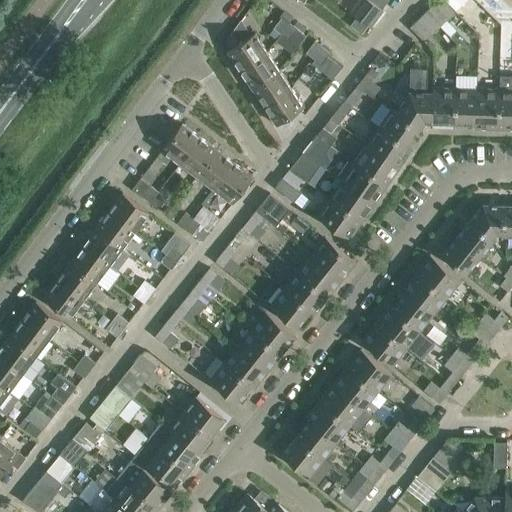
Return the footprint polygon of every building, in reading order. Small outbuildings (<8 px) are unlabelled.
[(370,0),(358,0),(350,11),(357,17),(368,25),(370,27),(383,9),(382,8),(370,0)] [(446,0),(436,0),(426,11),(440,26),(456,10),(446,0)] [(446,0),(456,10),(465,0),(446,0)] [(440,26),(426,11),(410,26),(425,41),(440,26)] [(274,27),(282,33),(290,22),(282,16),(274,27)] [(368,25),(357,17),(351,24),(362,32),(368,25)] [(290,22),(282,33),(289,38),(298,46),(307,34),(297,27),(290,22)] [(274,27),(270,32),(278,38),(282,33),(274,27)] [(228,50),(241,69),(268,51),(255,32),(228,50)] [(306,52),(314,57),(322,46),(315,41),(306,52)] [(322,46),(314,57),(321,63),(330,52),(322,46)] [(241,69),(253,87),(280,69),(268,51),(241,69)] [(365,74),(373,80),(379,73),(371,67),(365,74)] [(392,107),(392,108),(420,128),(425,121),(432,121),(433,92),(427,91),(427,67),(410,67),(410,91),(396,110),(392,107)] [(253,87),(265,105),(292,87),(280,69),(253,87)] [(365,74),(358,84),(365,90),(373,96),(381,87),(373,80),(365,74)] [(499,89),(498,128),(511,128),(511,75),(500,75),(500,89),(499,89)] [(350,93),(344,101),(351,106),(357,99),(358,98),(365,90),(358,84),(350,93)] [(292,87),(265,105),(277,124),(304,105),(292,87)] [(433,87),(433,92),(432,121),(455,122),(456,87),(433,87)] [(477,88),(456,87),(455,122),(475,122),(475,127),(476,127),(477,88)] [(499,89),(477,88),(476,127),(498,128),(499,89)] [(338,108),(331,117),(338,123),(345,114),(351,106),(344,101),(338,108)] [(392,108),(380,126),(408,145),(420,128),(392,108)] [(323,126),(317,134),(331,145),(338,137),(331,132),(338,123),(331,117),(323,126)] [(163,148),(181,162),(200,136),(182,122),(163,148)] [(408,145),(380,126),(367,143),(396,163),(408,145)] [(328,150),(331,145),(317,134),(304,151),(320,164),(321,164),(326,167),(332,159),(328,150)] [(181,162),(198,175),(218,149),(200,136),(181,162)] [(367,143),(355,161),(387,183),(399,166),(396,163),(367,143)] [(198,175),(215,188),(235,162),(218,149),(198,175)] [(308,181),(320,164),(304,151),(290,168),(297,174),(308,181)] [(355,161),(343,179),(375,201),(387,183),(355,161)] [(235,162),(215,188),(233,202),(253,175),(235,162)] [(143,196),(151,202),(159,191),(141,177),(132,188),(143,196)] [(283,177),(275,186),(294,201),(301,192),(283,177)] [(343,179),(330,197),(362,219),(375,201),(343,179)] [(159,191),(151,202),(158,207),(167,196),(159,191)] [(123,192),(110,210),(136,229),(149,212),(123,192)] [(270,192),(257,209),(272,222),(276,225),(290,208),(286,205),(270,192)] [(362,219),(330,197),(317,215),(349,237),(362,219)] [(483,204),(470,221),(493,239),(497,234),(503,234),(504,204),(483,204)] [(511,204),(504,204),(503,234),(511,234),(511,204)] [(194,217),(185,228),(193,233),(202,240),(211,230),(220,218),(203,205),(194,217)] [(257,209),(243,226),(259,238),(272,222),(257,209)] [(110,210),(97,227),(123,247),(136,229),(110,210)] [(178,222),(185,228),(194,217),(186,211),(178,222)] [(470,221),(456,237),(479,256),(493,239),(470,221)] [(243,226),(229,243),(237,249),(243,241),(251,248),(259,238),(243,226)] [(97,227),(84,244),(110,264),(123,247),(97,227)] [(174,231),(161,249),(166,253),(177,261),(183,254),(191,243),(174,231)] [(326,236),(312,254),(342,278),(356,260),(326,236)] [(479,256),(456,237),(443,254),(466,273),(479,256)] [(237,249),(229,243),(223,250),(216,260),(231,273),(239,263),(230,256),(237,249)] [(84,244),(70,261),(97,281),(110,264),(84,244)] [(166,253),(161,260),(172,269),(177,261),(166,253)] [(312,254),(298,270),(328,295),(342,278),(312,254)] [(431,254),(417,271),(447,296),(461,278),(431,254)] [(70,261),(57,279),(84,298),(97,281),(70,261)] [(202,276),(197,283),(204,289),(210,282),(218,289),(226,279),(210,267),(203,276),(202,276)] [(298,270),(284,287),(311,309),(310,309),(314,312),(328,295),(298,270)] [(417,271),(403,288),(434,313),(447,296),(417,271)] [(511,285),(511,281),(507,277),(501,284),(508,290),(511,285)] [(84,298),(57,279),(44,297),(70,316),(84,298)] [(145,279),(139,286),(150,295),(156,287),(145,279)] [(197,283),(183,301),(198,313),(206,304),(198,297),(204,289),(197,283)] [(150,295),(139,286),(134,294),(128,289),(121,299),(137,311),(144,302),(145,302),(150,295)] [(311,309),(284,287),(270,305),(297,326),(310,309),(311,309)] [(390,304),(389,305),(420,330),(434,313),(403,288),(402,289),(406,292),(394,307),(390,304)] [(36,300),(23,318),(49,338),(62,320),(36,300)] [(183,301),(169,318),(176,324),(183,315),(192,322),(198,313),(183,301)] [(389,305),(376,322),(406,347),(420,330),(389,305)] [(266,310),(252,328),(282,352),(296,334),(266,310)] [(495,319),(502,325),(508,316),(501,311),(495,319)] [(118,313),(112,320),(123,328),(129,321),(118,313)] [(104,314),(99,321),(107,328),(112,320),(104,314)] [(23,318),(10,335),(36,355),(49,338),(23,318)] [(176,324),(169,318),(155,334),(171,347),(179,337),(171,330),(176,324)] [(107,328),(118,336),(123,328),(112,320),(107,328)] [(480,337),(474,345),(481,351),(495,334),(479,321),(472,330),(480,337)] [(240,343),(238,345),(268,369),(282,352),(252,328),(250,330),(240,322),(230,335),(240,343)] [(406,347),(376,322),(362,340),(392,364),(406,347)] [(10,335),(0,348),(0,355),(23,372),(36,355),(10,335)] [(224,362),(251,384),(254,387),(268,369),(238,345),(224,362)] [(459,346),(451,355),(467,368),(481,351),(474,345),(468,352),(459,346)] [(361,348),(348,365),(378,390),(392,373),(361,348)] [(134,362),(128,369),(144,381),(161,360),(149,350),(144,349),(134,362)] [(85,353),(79,361),(90,369),(96,362),(85,353)] [(0,355),(0,382),(10,390),(23,372),(0,355)] [(453,370),(446,379),(453,385),(467,368),(451,355),(445,364),(453,370)] [(90,369),(79,361),(74,368),(85,377),(90,369)] [(251,384),(224,362),(210,379),(237,400),(251,384)] [(348,365),(334,383),(364,407),(378,390),(348,365)] [(128,369),(116,384),(132,397),(139,388),(144,381),(128,369)] [(46,390),(63,403),(76,385),(59,373),(52,382),(51,382),(46,389),(46,390)] [(453,385),(446,379),(440,387),(447,392),(453,385)] [(0,382),(0,402),(10,390),(0,382)] [(334,383),(320,399),(351,424),(360,431),(373,414),(364,407),(334,383)] [(116,384),(103,400),(119,413),(132,397),(116,384)] [(46,390),(33,407),(50,420),(63,403),(46,390)] [(183,412),(210,434),(224,417),(196,396),(183,412)] [(306,417),(310,420),(336,442),(351,424),(320,399),(306,417)] [(119,413),(103,400),(90,416),(106,429),(119,413)] [(26,416),(20,423),(26,427),(25,428),(36,437),(42,429),(43,430),(50,420),(33,407),(26,416)] [(420,411),(414,419),(421,425),(427,417),(420,411)] [(183,412),(171,428),(198,450),(198,449),(210,434),(183,412)] [(421,425),(414,419),(407,427),(415,433),(421,425)] [(161,420),(149,436),(161,446),(189,469),(202,452),(198,449),(198,450),(171,428),(170,428),(161,420)] [(310,420),(296,437),(323,458),(336,442),(310,420)] [(86,421),(73,437),(89,449),(102,434),(86,421)] [(0,476),(11,462),(18,468),(26,457),(0,437),(0,436),(0,476)] [(161,446),(149,436),(136,453),(137,454),(148,463),(176,485),(189,469),(161,446)] [(73,437),(60,453),(76,465),(89,449),(73,437)] [(323,458),(296,437),(283,454),(309,475),(323,458)] [(433,455),(426,465),(445,481),(453,471),(467,454),(447,439),(442,445),(441,446),(433,455)] [(494,461),(494,466),(506,467),(507,467),(507,466),(507,461),(508,441),(495,441),(494,461)] [(393,445),(387,453),(394,459),(401,451),(393,445)] [(60,453),(47,469),(62,481),(76,465),(60,453)] [(394,459),(387,453),(380,461),(388,467),(394,459)] [(137,454),(120,475),(131,484),(159,506),(172,490),(156,477),(144,468),(148,463),(137,454)] [(445,481),(426,465),(418,475),(438,491),(445,481)] [(62,481),(47,469),(22,500),(41,511),(59,489),(57,488),(62,481)] [(345,474),(339,481),(346,487),(352,479),(345,474)] [(104,487),(103,488),(133,511),(153,511),(159,506),(131,484),(120,475),(107,490),(104,487)] [(366,479),(359,488),(366,493),(373,485),(366,479)] [(133,511),(103,488),(90,503),(101,511),(133,511)] [(366,493),(359,488),(354,494),(361,500),(366,493)] [(248,493),(234,510),(237,511),(290,511),(279,503),(272,511),(248,493)] [(475,496),(463,510),(462,511),(463,511),(505,511),(506,496),(505,496),(475,496)] [(410,511),(397,501),(389,511),(390,511),(410,511)] [(83,511),(101,511),(90,503),(83,511)]
